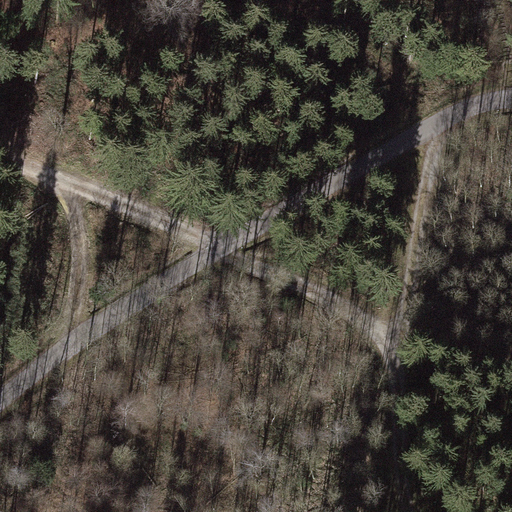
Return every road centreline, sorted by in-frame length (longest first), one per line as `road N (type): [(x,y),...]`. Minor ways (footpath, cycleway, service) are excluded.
road 1 (unclassified): [(511,99),(460,111),(396,146),(106,318),(0,398)]
road 2 (track): [(439,121),(418,219),(401,382),(407,511)]
road 3 (track): [(223,249),(0,152)]
road 4 (track): [(223,249),(406,330)]
road 5 (track): [(55,174),(74,209),(81,247),(66,347)]
